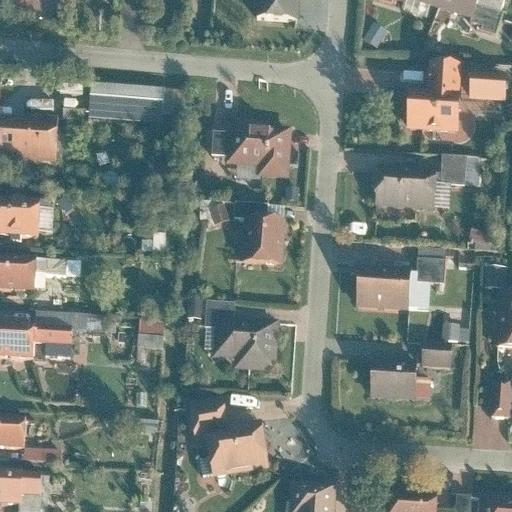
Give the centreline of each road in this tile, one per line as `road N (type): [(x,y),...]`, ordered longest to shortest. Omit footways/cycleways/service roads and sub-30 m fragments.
road 1 (residential): [(511,462),(349,450),(319,431),(318,226),(331,84)]
road 2 (residential): [(331,84),(0,45)]
